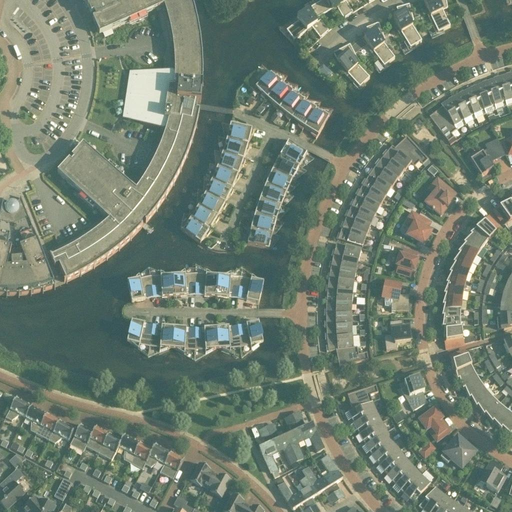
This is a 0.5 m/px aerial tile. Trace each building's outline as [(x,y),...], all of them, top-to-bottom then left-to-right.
[(84,0),(86,3),(89,7),(91,11),(94,17),(95,19),(102,34),(116,28),(128,23),(146,15),(156,11),(159,10),(163,8),(166,17),(168,23),(170,29),(171,35),(172,42),(173,48),(174,55),(174,61),(174,68),(174,74),(170,74),(164,74),(134,74),(127,120),(140,124),(160,130),(166,132),(163,138),(161,144),(159,151),(156,157),(153,163),(150,169),(147,175),(143,180),(140,186),(136,191),(132,188),(129,185),(85,147),(73,161),(70,164),(59,176),(103,217),(109,222),(105,225),(99,230),(92,235),(88,238),(83,242),(75,247),(67,251),(63,253),(61,254),(55,257),(51,259),(50,257),(49,257),(54,269),(58,267),(65,283),(63,283),(63,284),(70,281),(74,279),(77,278),(85,273),(92,269),(96,267),(103,262),(110,257),(114,255),(120,249),(124,247),(130,241),(133,238),(139,232),(142,229),(150,236),(153,232),(145,225),(151,218),(156,212),(159,208),(164,201),(166,198),(168,194),(173,187),(175,183),(179,175),(181,172),(184,164),(186,160),(189,152),(190,148),(193,140),(195,131),(197,123),(199,113),(200,111),(200,108),(201,105),(202,97),(202,88),(203,79),(203,71),(203,62),(202,58),(202,54),(201,45),(201,41),(199,33),(198,24),(196,16),(194,12),(192,4),(190,0),(84,0)] [(342,4),(339,0),(323,0),(324,1),(311,9),(317,20),(336,8),(343,20),(352,14),(345,2),(342,4)] [(429,0),(423,3),(436,31),(438,34),(450,28),(448,25),(442,12),(447,10),(445,0),(429,0)] [(398,17),(392,20),(408,47),(410,49),(421,43),(420,40),(410,24),(413,22),(408,6),(396,9),(398,17)] [(311,28),(320,40),(328,32),(320,22),(317,24),(307,11),(296,19),(298,22),(286,32),(294,42),(311,28)] [(369,37),(363,41),(381,65),(383,68),(394,60),(392,57),(381,43),(384,40),(378,24),(366,29),(369,37)] [(341,59),(336,64),(359,89),(369,79),(366,77),(355,64),(357,61),(349,46),(338,52),(341,59)] [(281,84),(270,73),(259,85),(257,83),(250,90),(257,96),(259,93),(261,95),(260,97),(265,102),(281,84)] [(498,78),(497,78),(506,107),(511,105),(511,84),(509,74),(510,75),(498,79),(498,78)] [(486,82),(485,82),(496,111),(506,107),(497,78),(497,79),(486,83),(486,82)] [(474,87),(473,87),(486,115),(496,111),(485,82),(486,83),(474,88),(474,87)] [(265,102),(267,100),(273,106),(272,107),(277,112),(275,113),(276,113),(292,93),(281,84),(265,102)] [(462,92),(476,120),(486,115),(473,87),(474,88),(463,93),(462,92)] [(466,126),(476,120),(462,92),(462,93),(452,99),(451,98),(451,100),(451,99),(466,126)] [(288,123),(304,102),(292,93),(276,113),(278,110),(285,116),(284,117),(289,121),(288,123)] [(442,109),(456,131),(466,126),(451,99),(451,100),(440,106),(442,109)] [(301,132),(315,110),(304,102),(288,123),(291,120),(298,125),(297,127),(302,130),(301,132)] [(456,131),(442,109),(429,119),(447,143),(447,142),(450,147),(456,142),(451,136),(456,131)] [(301,132),(304,129),(311,133),(310,135),(315,139),(315,140),(315,141),(328,118),(315,110),(301,132)] [(255,131),(230,125),(226,140),(248,146),(250,137),(252,138),(253,131),(255,132),(255,131)] [(425,169),(430,164),(406,139),(394,150),(394,151),(410,165),(414,169),(419,163),(425,169)] [(248,146),(226,140),(222,154),(243,161),(246,152),(248,153),(249,147),(251,147),(248,146)] [(282,148),(284,150),(279,157),(299,168),(306,155),(284,141),(284,142),(285,143),(282,148)] [(493,171),(488,164),(504,157),(497,141),(484,147),(486,151),(470,162),(481,179),(493,171)] [(403,173),(410,165),(394,151),(394,150),(391,148),(387,153),(386,152),(382,157),(383,158),(383,157),(403,173)] [(243,161),(222,154),(217,168),(238,176),(238,175),(241,167),(243,168),(245,162),(247,162),(243,161)] [(272,171),(292,181),(299,168),(279,157),(276,155),(276,156),(277,157),(274,162),(276,163),(272,171)] [(376,167),(397,182),(403,173),(383,157),(383,158),(379,162),(378,161),(374,166),(376,167)] [(369,176),(390,190),(397,182),(376,167),(372,172),(371,171),(367,176),(369,177),(369,176)] [(238,176),(217,168),(211,182),(232,190),(235,182),(237,183),(239,177),(241,177),(238,175),(238,176)] [(432,168),(428,173),(433,178),(437,173),(432,168)] [(264,178),(262,184),(266,185),(265,186),(285,195),(292,181),(272,171),(269,169),(268,170),(270,171),(267,176),(269,177),(268,180),(264,178)] [(363,186),(385,199),(390,190),(369,176),(369,177),(366,182),(364,181),(361,186),(362,187),(363,186)] [(451,201),(456,196),(452,193),(437,180),(431,187),(436,192),(425,205),(440,218),(446,210),(453,203),(451,201)] [(232,190),(211,182),(205,194),(225,204),(229,196),(230,197),(233,191),(235,192),(232,190)] [(260,200),(280,208),(285,195),(265,186),(266,185),(262,184),(263,185),(261,191),(263,192),(260,200)] [(357,197),(379,209),(385,199),(363,186),(362,187),(359,192),(358,191),(355,196),(356,197),(357,197)] [(225,204),(205,194),(198,207),(217,218),(221,210),(223,211),(226,205),(228,206),(225,204)] [(351,208),(374,218),(379,209),(357,197),(356,197),(354,202),(352,202),(349,207),(351,208)] [(255,215),(276,221),(280,208),(260,200),(256,198),(256,199),(258,200),(255,206),(257,206),(255,215)] [(0,295),(6,296),(6,297),(7,297),(7,296),(18,296),(18,297),(19,297),(19,296),(30,294),(30,296),(31,296),(31,294),(42,292),(42,293),(43,293),(43,292),(53,288),(54,289),(55,289),(54,288),(46,265),(45,265),(44,266),(43,262),(44,262),(40,250),(39,251),(40,252),(37,253),(33,245),(37,244),(37,246),(38,245),(20,199),(20,200),(16,205),(12,203),(7,205),(3,202),(3,200),(0,211),(0,295)] [(504,226),(511,220),(511,209),(508,203),(501,205),(502,207),(492,212),(504,226)] [(217,218),(198,207),(190,219),(209,231),(214,224),(215,225),(219,219),(220,220),(221,220),(217,218)] [(346,218),(370,228),(374,218),(351,208),(348,213),(347,212),(344,218),(346,219),(346,218)] [(250,230),(272,235),(276,221),(255,215),(251,213),(251,214),(252,215),(251,221),(253,221),(250,230)] [(423,246),(431,233),(426,231),(430,225),(411,215),(406,224),(412,227),(407,237),(423,246)] [(341,230),(366,238),(370,228),(346,218),(346,219),(344,224),(342,224),(340,229),(341,230)] [(476,227),(478,228),(475,231),(488,242),(499,230),(489,218),(476,227)] [(182,231),(200,245),(205,237),(207,238),(210,233),(212,234),(212,233),(209,231),(190,219),(182,231)] [(268,250),(272,235),(250,230),(246,229),(248,230),(247,236),(249,237),(247,246),(268,250)] [(336,241),(362,249),(366,238),(341,230),(339,235),(338,235),(336,241)] [(482,249),(488,242),(475,231),(469,236),(471,237),(468,239),(482,249)] [(462,248),(477,257),(482,249),(468,239),(463,245),(465,245),(462,248)] [(506,248),(502,245),(498,249),(502,253),(506,248)] [(333,258),(358,263),(361,253),(336,246),(334,252),(333,252),(331,258),(333,258)] [(457,258),(472,265),(477,257),(462,248),(457,254),(459,255),(457,258)] [(417,262),(415,262),(417,256),(403,251),(401,257),(399,257),(395,268),(397,269),(395,275),(410,279),(412,273),(414,274),(417,262)] [(503,256),(499,262),(503,265),(507,259),(503,256)] [(330,270),(330,269),(355,274),(358,263),(333,258),(331,264),(330,263),(328,270),(330,270)] [(452,268),(468,274),(472,265),(457,258),(452,264),(454,265),(452,268)] [(502,266),(503,265),(499,262),(495,268),(501,273),(505,268),(502,266)] [(449,278),(465,283),(468,274),(452,268),(448,274),(451,275),(449,278)] [(328,282),(328,281),(353,284),(355,274),(330,269),(330,270),(329,276),(327,275),(326,282),(328,282)] [(189,293),(189,296),(195,296),(195,275),(185,275),(184,271),(172,278),(174,298),(186,297),(186,293),(189,293)] [(204,293),(204,298),(216,299),(218,279),(206,271),(205,276),(195,275),(195,296),(201,296),(201,293),(204,293)] [(161,295),(161,299),(174,298),(172,278),(160,273),(160,277),(150,278),(152,299),(159,298),(158,295),(161,295)] [(232,295),(231,299),(237,300),(240,278),(230,278),(231,273),(218,279),(216,299),(228,300),(229,295),(232,295)] [(146,296),(146,300),(152,299),(150,278),(140,280),(139,276),(127,284),(131,304),(144,301),(143,297),(146,296)] [(258,305),(263,286),(251,277),(250,281),(240,278),(237,300),(243,301),(244,297),(247,298),(246,302),(258,305)] [(446,289),(462,292),(465,283),(449,278),(445,285),(447,285),(446,289)] [(327,294),(327,293),(352,295),(353,284),(328,281),(328,282),(327,287),(326,287),(325,293),(327,294)] [(391,313),(408,313),(408,299),(410,289),(385,284),(382,300),(384,300),(384,307),(391,308),(391,313)] [(444,300),(461,302),(462,292),(446,289),(443,296),(445,296),(444,300)] [(326,306),(326,305),(351,306),(352,295),(327,293),(327,294),(326,299),(324,299),(324,306),(326,306)] [(502,307),(511,308),(511,297),(505,296),(502,307)] [(461,302),(444,300),(442,307),(444,307),(443,311),(460,312),(465,312),(466,303),(461,302)] [(351,306),(326,305),(326,306),(326,311),(324,311),(324,318),(325,318),(325,317),(351,317),(351,306)] [(501,319),(511,318),(511,308),(502,307),(501,319)] [(492,318),(492,312),(486,312),(486,308),(482,308),(481,308),(481,319),(486,319),(486,318),(492,318)] [(443,321),(460,321),(460,312),(443,311),(441,318),(443,318),(443,321)] [(325,317),(325,318),(325,323),(324,323),(324,330),(326,330),(326,329),(351,327),(351,317),(325,317)] [(511,318),(501,319),(497,319),(498,332),(503,331),(503,333),(511,331),(510,329),(511,329),(511,318)] [(460,331),(460,330),(460,321),(443,321),(442,329),(444,329),(443,332),(460,331)] [(139,346),(149,349),(152,327),(146,326),(145,330),(143,329),(144,325),(131,322),(127,341),(138,350),(139,346)] [(243,327),(237,328),(240,349),(250,347),(251,351),(262,342),(258,323),(246,326),(246,330),(244,331),(243,327)] [(397,350),(396,346),(410,344),(408,329),(402,330),(401,323),(389,324),(391,337),(384,338),(386,353),(397,350)] [(158,332),(158,328),(152,327),(149,349),(159,349),(159,354),(172,348),(173,328),(161,327),(161,332),(158,332)] [(351,327),(326,329),(326,330),(326,335),(324,335),(325,342),(327,342),(326,341),(352,338),(351,327)] [(185,334),(186,329),(173,328),(172,348),(184,355),(184,351),(194,352),(195,331),(188,331),(188,334),(185,334)] [(228,332),(228,328),(216,329),(217,349),(230,354),(230,350),(240,349),(237,328),(231,329),(231,332),(228,332)] [(201,334),(201,331),(195,331),(194,352),(205,352),(205,356),(217,349),(216,329),(203,330),(204,334),(201,334)] [(445,339),(445,351),(466,346),(465,340),(462,340),(461,330),(460,330),(460,331),(443,332),(443,340),(445,339)] [(326,341),(327,342),(327,347),(325,347),(326,354),(335,352),(353,349),(352,338),(326,341)] [(353,349),(335,352),(339,368),(350,366),(366,362),(368,362),(366,355),(358,356),(356,349),(353,349)] [(452,372),(454,371),(455,374),(470,367),(470,368),(471,367),(465,352),(449,356),(452,372)] [(492,355),(488,357),(495,370),(500,368),(492,355)] [(474,376),(470,368),(470,367),(455,374),(457,382),(458,380),(460,384),(474,376)] [(465,393),(479,384),(474,376),(460,384),(462,391),(464,390),(465,393)] [(400,391),(413,413),(426,405),(421,394),(424,393),(419,378),(403,383),(405,388),(400,391)] [(472,402),(485,392),(479,384),(465,393),(469,400),(470,399),(472,402)] [(352,412),(344,415),(344,416),(372,404),(369,397),(378,394),(375,387),(374,388),(358,393),(347,397),(352,412)] [(479,411),(491,399),(485,392),(472,402),(476,409),(477,407),(479,411)] [(11,423),(19,417),(25,420),(31,408),(31,407),(31,408),(16,400),(17,400),(16,399),(5,420),(6,420),(11,423)] [(487,418),(498,406),(491,399),(479,411),(483,417),(485,415),(487,418)] [(349,426),(350,427),(376,414),(372,404),(344,416),(347,422),(351,421),(353,425),(350,427),(349,426)] [(495,425),(506,412),(498,406),(487,418),(492,424),(493,422),(495,425)] [(32,424),(31,433),(36,436),(46,416),(31,408),(32,408),(31,408),(25,420),(32,424)] [(428,430),(436,442),(449,433),(440,421),(441,420),(434,410),(419,422),(426,432),(428,430)] [(504,432),(511,419),(511,416),(506,412),(495,425),(501,431),(501,429),(504,432)] [(381,424),(376,414),(350,427),(353,434),(356,432),(359,436),(355,438),(355,437),(355,439),(381,424)] [(406,420),(403,415),(394,421),(397,425),(406,420)] [(46,416),(36,436),(48,443),(59,422),(59,423),(47,416),(46,416)] [(59,423),(60,423),(59,422),(48,443),(54,446),(60,439),(68,443),(67,443),(68,444),(75,431),(74,430),(74,431),(59,423)] [(302,422),(295,426),(303,442),(309,439),(316,454),(323,451),(312,426),(305,429),(302,422)] [(362,449),(387,433),(381,424),(355,439),(359,445),(362,443),(365,447),(362,449),(361,448),(362,449)] [(289,429),(291,435),(285,438),(297,463),(303,460),(297,445),(303,442),(295,426),(289,429)] [(70,448),(82,454),(96,428),(93,434),(81,428),(81,427),(80,427),(69,448),(70,448)] [(83,454),(86,449),(98,456),(109,435),(108,436),(96,429),(96,428),(82,454),(83,454)] [(368,460),(393,443),(387,433),(362,449),(366,456),(369,454),(372,457),(368,460),(368,459),(368,460)] [(276,434),(269,438),(273,446),(277,454),(283,451),(290,466),(296,463),(297,463),(285,438),(279,441),(276,434)] [(98,456),(111,463),(118,449),(121,443),(121,442),(109,436),(109,435),(98,456)] [(125,437),(124,437),(121,442),(121,443),(118,449),(125,453),(124,463),(129,465),(140,445),(139,445),(125,437)] [(265,447),(259,450),(265,464),(270,476),(271,475),(277,472),(274,464),(270,457),(277,454),(273,446),(269,438),(262,441),(265,447)] [(450,461),(461,470),(475,454),(457,439),(440,458),(447,465),(450,461)] [(376,470),(399,452),(393,443),(368,460),(373,466),(376,464),(379,468),(376,470),(375,469),(376,470)] [(424,460),(434,450),(428,444),(418,453),(424,460)] [(152,452),(140,446),(140,445),(129,465),(142,472),(145,467),(144,467),(152,452)] [(152,452),(144,467),(145,467),(150,470),(156,463),(164,467),(171,454),(170,454),(170,455),(155,447),(156,447),(155,446),(152,452)] [(384,480),(406,461),(399,452),(376,470),(380,476),(383,474),(386,477),(384,480),(383,479),(384,480)] [(171,455),(171,454),(164,467),(159,475),(172,481),(172,482),(173,482),(184,461),(183,461),(183,462),(171,455)] [(17,469),(21,459),(13,455),(9,465),(17,469)] [(329,476),(323,480),(333,495),(339,491),(335,485),(342,481),(327,458),(320,462),(329,476)] [(392,490),(413,469),(406,461),(384,480),(388,486),(391,483),(395,487),(392,489),(391,489),(392,490)] [(485,489),(497,495),(505,481),(498,477),(502,470),(490,464),(479,483),(487,486),(485,489)] [(84,473),(87,468),(82,465),(79,471),(84,473)] [(201,487),(206,490),(213,476),(209,474),(210,472),(198,465),(189,483),(200,489),(201,487)] [(485,469),(479,466),(477,471),(483,474),(485,469)] [(302,473),(299,469),(293,473),(296,477),(302,473)] [(323,493),(326,499),(333,495),(323,480),(317,483),(309,469),(305,471),(302,473),(317,497),(323,493)] [(401,499),(421,477),(413,469),(392,490),(397,495),(400,492),(403,496),(401,498),(400,498),(401,499)] [(0,505),(6,511),(23,496),(13,484),(15,483),(15,484),(22,478),(16,472),(0,486),(0,495),(3,499),(0,500),(0,505)] [(277,472),(271,475),(274,480),(280,477),(279,474),(277,472)] [(311,500),(317,497),(302,473),(296,477),(305,491),(299,495),(308,510),(315,506),(311,500)] [(218,478),(213,476),(206,490),(210,492),(209,494),(221,500),(230,482),(219,476),(218,478)] [(430,485),(421,477),(401,499),(406,504),(409,501),(413,505),(430,485)] [(66,496),(71,486),(64,482),(59,492),(66,496)] [(138,490),(147,495),(150,489),(141,484),(138,490)] [(292,511),(298,508),(300,511),(305,511),(308,510),(299,495),(293,499),(284,485),(278,488),(277,489),(291,511),(292,511)] [(431,511),(444,497),(435,489),(418,509),(421,511),(431,511)] [(243,511),(246,507),(242,505),(243,503),(232,497),(223,511),(243,511)] [(444,497),(431,511),(446,511),(453,503),(444,497)] [(53,511),(55,509),(40,501),(39,503),(35,499),(22,510),(24,511),(53,511)] [(115,503),(110,500),(107,506),(112,508),(115,503)] [(177,502),(174,508),(182,511),(193,511),(194,511),(177,502)] [(460,511),(462,509),(453,503),(446,511),(460,511)]
